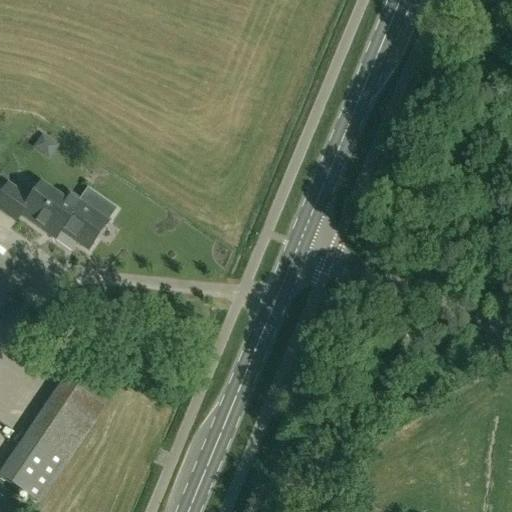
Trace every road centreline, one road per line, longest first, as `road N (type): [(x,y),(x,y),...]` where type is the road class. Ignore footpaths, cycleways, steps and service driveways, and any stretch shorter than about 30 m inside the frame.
road 1 (unclassified): [(0,379),(36,280),(60,266),(104,257),(274,309)]
road 2 (secondary): [(301,248),(400,0)]
road 3 (unclassified): [(511,334),(301,248)]
road 4 (secondary): [(191,511),(274,309)]
